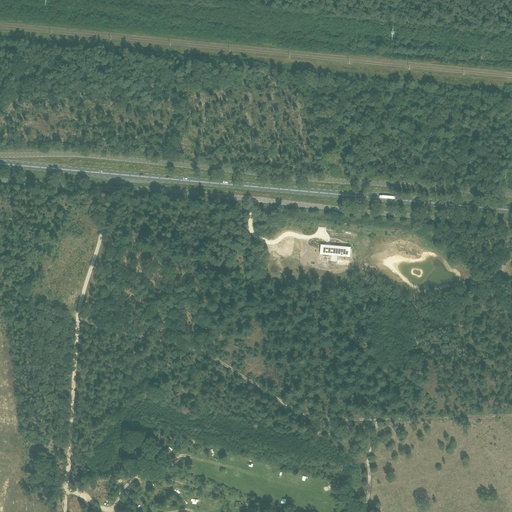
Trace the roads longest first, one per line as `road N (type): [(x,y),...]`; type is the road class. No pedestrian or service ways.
road 1 (unclassified): [(511,195),(59,152),(0,154)]
road 2 (primary): [(511,210),(0,164)]
road 3 (unclassified): [(0,179),(511,223)]
road 4 (track): [(366,511),(373,421),(314,418),(202,352),(76,319)]
road 5 (track): [(67,482),(76,319)]
road 6 (track): [(67,482),(110,508),(140,473),(192,457)]
road 7 (track): [(367,419),(511,415)]
road 8 (track): [(76,319),(115,189)]
